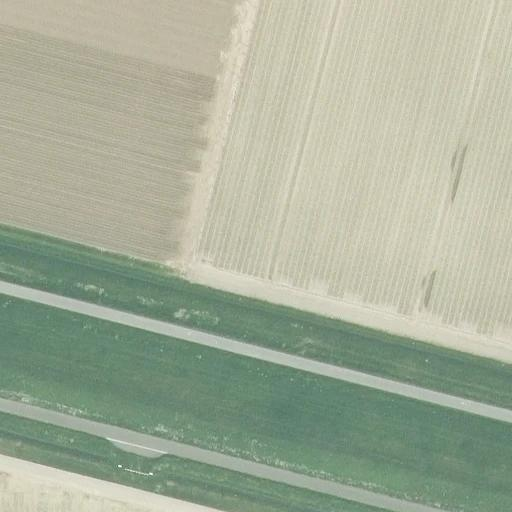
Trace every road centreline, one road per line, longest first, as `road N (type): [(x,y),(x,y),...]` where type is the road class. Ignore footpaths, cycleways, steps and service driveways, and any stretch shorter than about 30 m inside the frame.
road 1 (track): [(511,416),(0,287)]
road 2 (unclassified): [(417,511),(0,405)]
